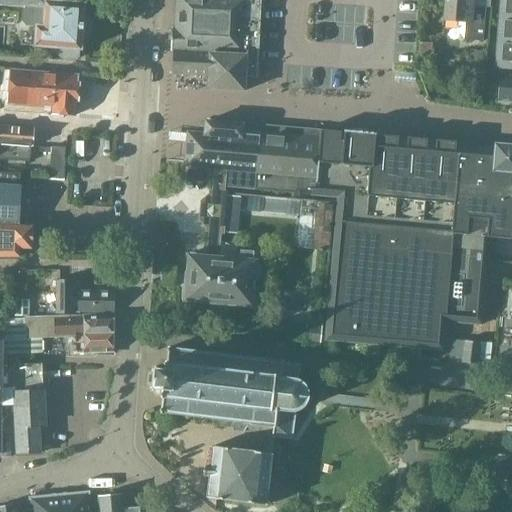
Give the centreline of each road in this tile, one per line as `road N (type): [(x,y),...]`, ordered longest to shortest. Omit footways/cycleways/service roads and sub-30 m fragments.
road 1 (residential): [(117,447),(133,264),(137,0)]
road 2 (residential): [(0,489),(82,466),(117,447)]
